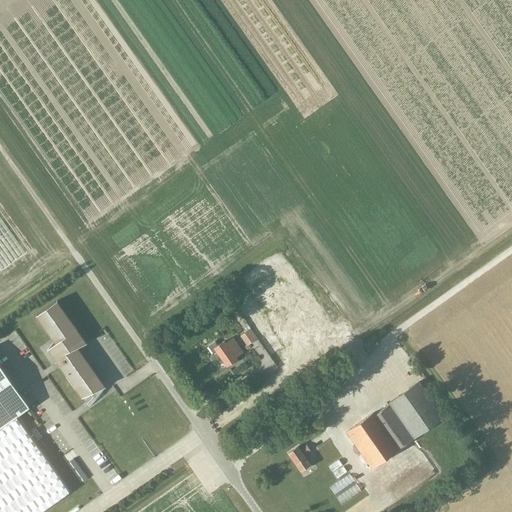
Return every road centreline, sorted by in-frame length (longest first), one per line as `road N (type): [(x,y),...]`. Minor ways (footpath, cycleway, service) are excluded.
road 1 (unclassified): [(256,511),(0,148)]
road 2 (track): [(393,331),(511,248)]
